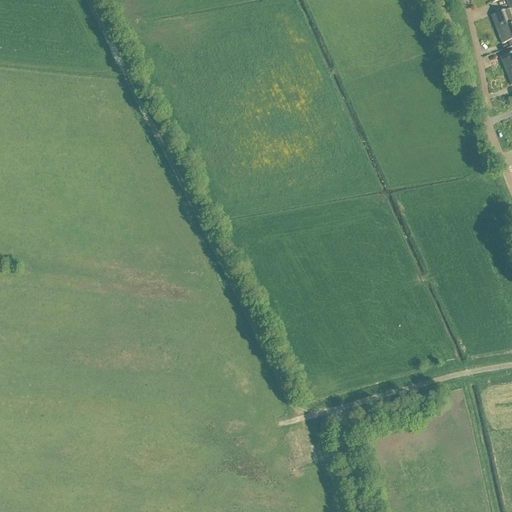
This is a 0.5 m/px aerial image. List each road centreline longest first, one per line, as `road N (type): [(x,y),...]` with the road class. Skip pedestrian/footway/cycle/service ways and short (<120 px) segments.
road 1 (track): [(88,0),(283,392),(303,417)]
road 2 (unclassified): [(303,417),(511,365)]
